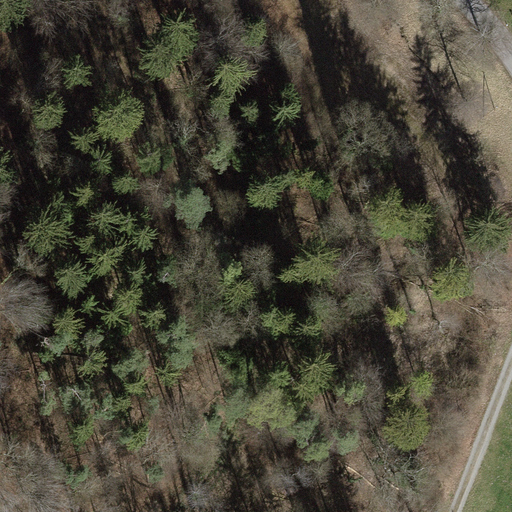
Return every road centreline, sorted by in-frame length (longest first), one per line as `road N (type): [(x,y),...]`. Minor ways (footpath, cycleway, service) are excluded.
road 1 (track): [(92,0),(269,325),(263,384),(205,484),(175,511)]
road 2 (track): [(511,367),(451,511)]
